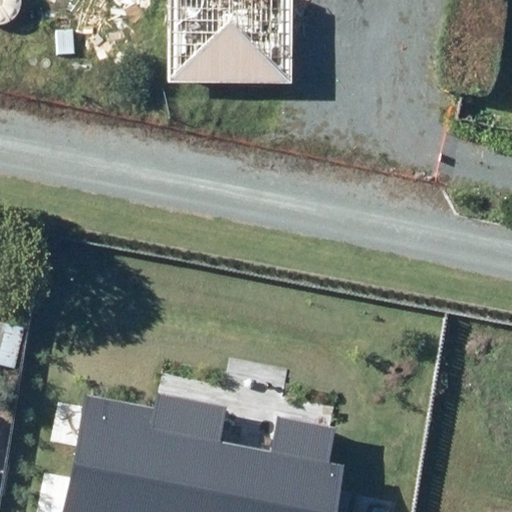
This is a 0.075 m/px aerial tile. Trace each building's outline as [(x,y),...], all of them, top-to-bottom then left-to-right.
[(23,0),(23,19),(106,20),(106,0),(23,0)] [(151,0),(150,84),(272,86),(273,0),(151,0)] [(511,73),(503,131),(511,132),(511,73)] [(0,316),(0,360),(21,366),(31,325),(0,316)] [(332,459),(461,450),(453,345),(200,365),(210,506),(244,503),(244,511),(350,511),(348,483),(334,484),(332,459)]
